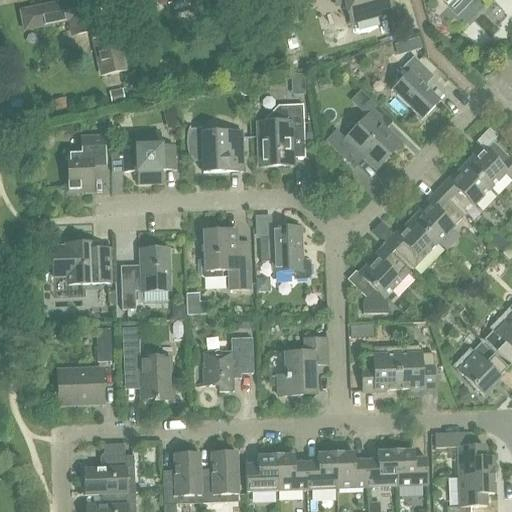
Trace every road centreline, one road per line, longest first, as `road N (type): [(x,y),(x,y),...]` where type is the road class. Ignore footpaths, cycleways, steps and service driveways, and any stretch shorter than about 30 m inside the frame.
road 1 (residential): [(62,511),(64,434),(340,421)]
road 2 (residential): [(92,220),(107,208),(289,200),(342,244)]
road 3 (residential): [(511,114),(481,100),(342,244)]
road 4 (residential): [(340,421),(334,257),(342,244)]
road 5 (residential): [(340,421),(511,416)]
